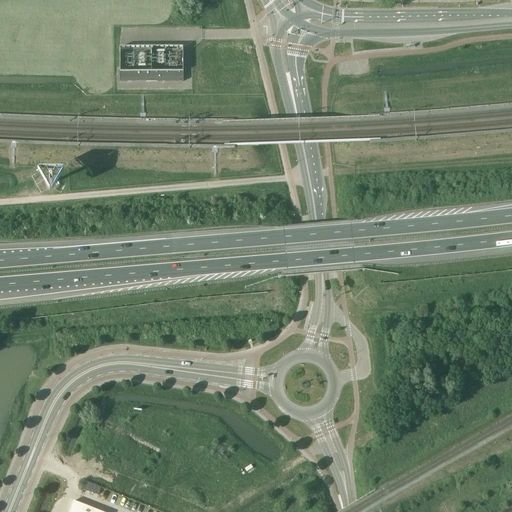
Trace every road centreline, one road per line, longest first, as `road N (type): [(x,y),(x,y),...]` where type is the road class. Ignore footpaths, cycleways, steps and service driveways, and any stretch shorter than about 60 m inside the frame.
road 1 (motorway): [(0,285),(511,238)]
road 2 (motorway): [(511,215),(0,260)]
road 3 (tertiary): [(157,366),(113,363),(68,383),(8,511)]
road 4 (secondary): [(305,26),(334,33),(511,24)]
road 5 (secondary): [(511,13),(343,14),(307,3)]
road 6 (tertiary): [(323,304),(296,113)]
road 7 (track): [(333,173),(511,160)]
road 8 (tertiary): [(157,366),(274,387)]
